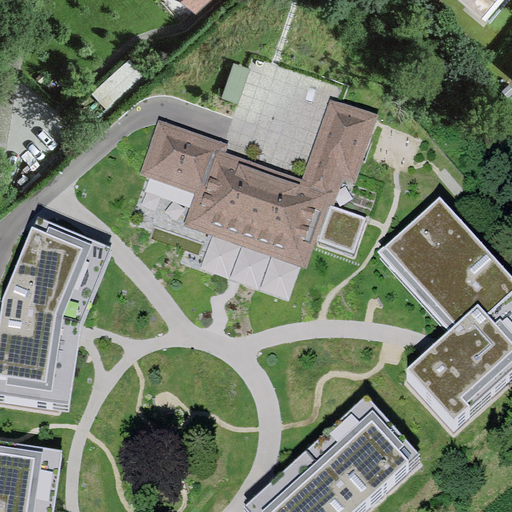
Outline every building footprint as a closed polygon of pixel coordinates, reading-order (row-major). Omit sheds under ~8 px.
[(505,0),(468,0),(491,18),(505,0)] [(228,144),(157,120),(139,174),(196,193),(184,226),(307,268),(316,241),(353,253),(366,217),(333,206),(343,178),(355,182),(378,115),(330,99),(303,179),(225,153),(228,144)] [(457,351),(406,396),(452,448),(511,394),(511,301),(439,219),(383,269),(457,351)] [(3,326),(0,344),(0,413),(68,425),(81,339),(111,270),(37,241),(3,326)] [(364,418),(258,511),(379,511),(418,478),(364,418)] [(55,511),(62,470),(0,461),(0,511),(55,511)]
